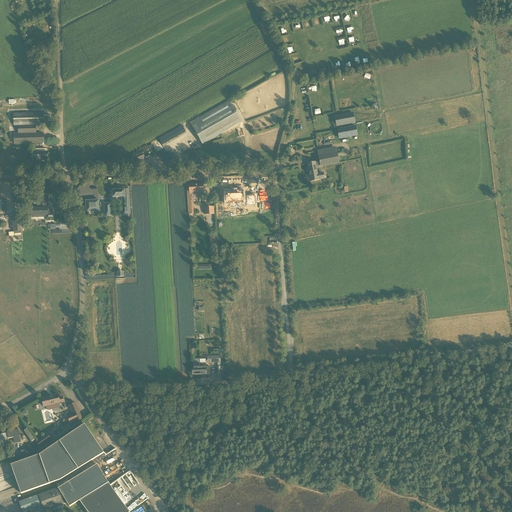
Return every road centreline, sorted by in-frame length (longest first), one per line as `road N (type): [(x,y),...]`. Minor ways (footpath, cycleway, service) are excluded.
road 1 (track): [(167,511),(250,470),(334,491),(388,487),(458,511)]
road 2 (track): [(475,0),(511,303)]
road 3 (track): [(71,379),(130,386),(292,372)]
road 4 (track): [(292,372),(508,346)]
road 5 (unclassified): [(65,176),(275,174)]
road 6 (track): [(275,174),(292,372)]
road 7 (unclassified): [(63,372),(79,306),(65,176)]
road 8 (unclassified): [(65,176),(56,0)]
road 9 (unclassified): [(162,511),(63,372)]
